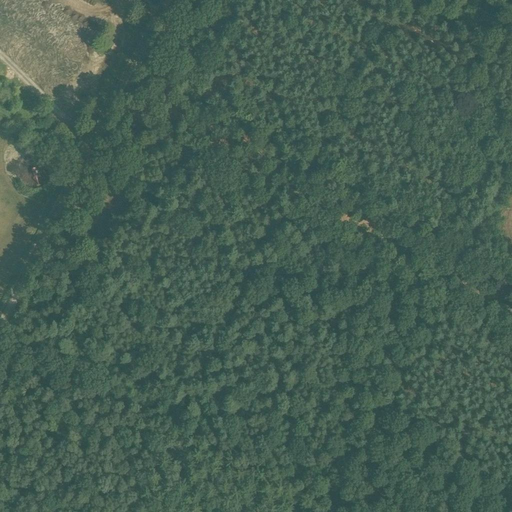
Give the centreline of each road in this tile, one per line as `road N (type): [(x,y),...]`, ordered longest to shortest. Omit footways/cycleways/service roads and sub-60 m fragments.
road 1 (track): [(0,324),(169,0)]
road 2 (unknown): [(0,54),(89,139)]
